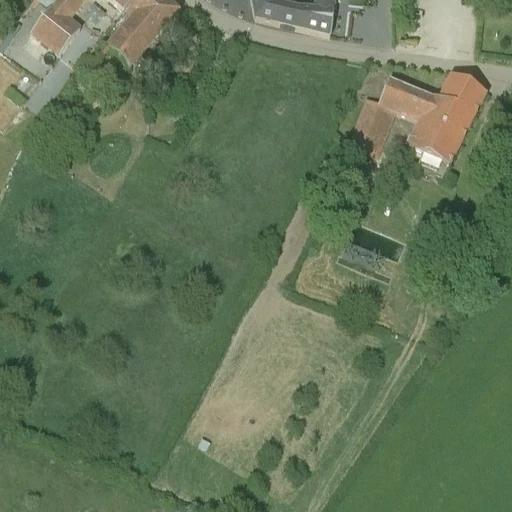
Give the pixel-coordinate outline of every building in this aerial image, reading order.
[(129,71),(177,14),(160,0),(58,0),(55,4),(49,0),(36,0),(35,2),(49,14),(30,38),(57,61),(67,48),(79,35),(61,20),(71,8),(76,12),(86,0),(104,0),(131,22),(106,52),(129,71)] [(300,10),(274,5),(273,0),(249,0),(254,21),(254,23),(278,29),(279,29),(294,33),(329,41),(334,0),(312,0),(311,12),(300,10)] [(374,31),(375,45),(394,44),(392,8),(362,10),(364,31),(374,31)] [(403,152),(407,154),(422,160),(419,168),(436,176),(434,181),(443,184),(449,170),(482,95),(449,81),(438,106),(388,85),(377,110),(367,105),(346,153),(375,166),(396,118),(415,126),(403,152)] [(64,107),(57,117),(67,125),(75,115),(64,107)]
